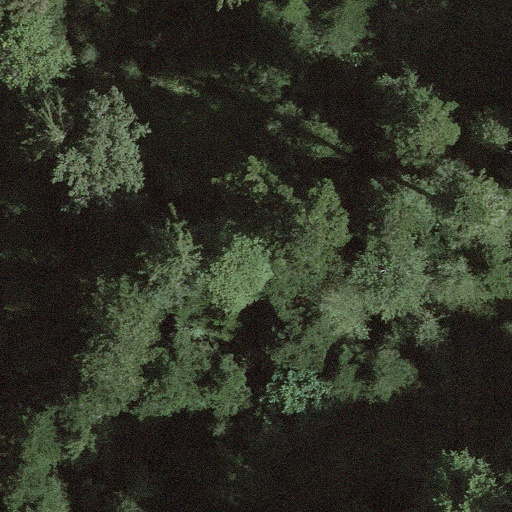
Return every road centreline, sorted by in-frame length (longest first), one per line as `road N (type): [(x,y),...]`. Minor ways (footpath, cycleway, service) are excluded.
road 1 (track): [(147,164),(351,74),(492,0)]
road 2 (track): [(283,511),(369,456),(511,414)]
